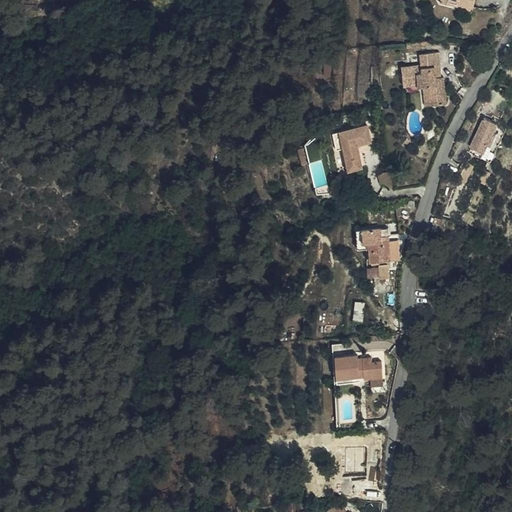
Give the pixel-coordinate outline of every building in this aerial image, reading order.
[(419,53),(421,64),(435,63),(438,77),(441,77),(438,52),(419,53)] [(435,63),(421,64),(402,66),(404,86),(412,85),(418,84),(418,88),(422,88),(430,87),(432,105),(447,103),(443,77),(441,77),(438,77),(435,63)] [(430,87),(422,88),(425,105),(432,105),(430,87)] [(492,138),(497,129),(484,123),(470,154),(483,160),(488,148),(491,150),(496,140),(492,138)] [(357,145),(370,142),(367,125),(332,134),(336,150),(344,148),(349,171),(363,168),(357,145)] [(507,133),(497,129),(492,138),(496,140),(491,150),(488,148),(483,160),(470,154),(468,159),(490,170),(507,133)] [(368,264),(391,262),(390,243),(384,243),(383,238),(383,230),(361,231),(362,243),(369,243),(370,249),(367,249),(368,264)] [(391,262),(400,262),(399,242),(390,243),(391,262)] [(390,275),(389,264),(380,265),(382,276),(390,275)] [(363,319),(365,301),(357,300),(355,318),(363,319)] [(381,381),(382,365),(373,365),(373,360),(360,360),(360,355),(337,355),(337,378),(359,378),(359,375),(365,375),(365,381),(371,381),(381,381)] [(381,381),(371,381),(370,394),(381,394),(381,381)] [(364,458),(364,445),(351,444),(351,458),(364,458)] [(289,511),(297,511),(298,502),(290,502),(289,511)] [(331,508),(333,511),(349,511),(344,502),(331,508)]
